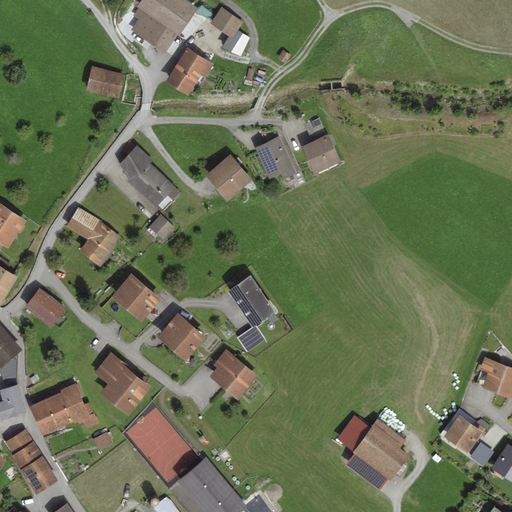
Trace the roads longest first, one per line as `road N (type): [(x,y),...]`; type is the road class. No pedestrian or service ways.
road 1 (residential): [(0,313),(22,299),(57,225),(139,121),(296,123)]
road 2 (track): [(253,122),(269,85),(331,17),(361,5),(386,5),(474,47),(511,52)]
road 3 (track): [(85,0),(143,74),(147,102),(139,121),(182,176),(208,195)]
road 4 (residential): [(0,317),(19,340),(31,423),(80,511)]
